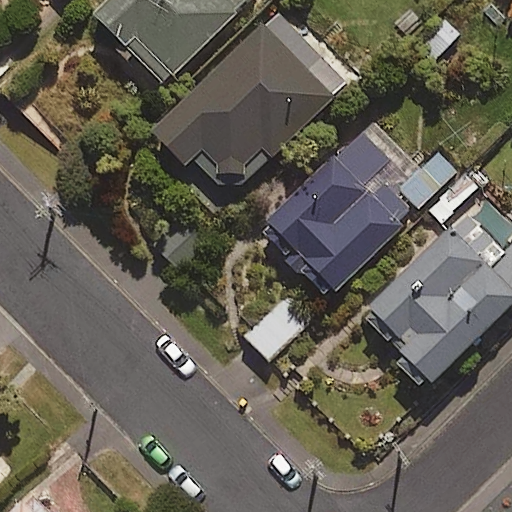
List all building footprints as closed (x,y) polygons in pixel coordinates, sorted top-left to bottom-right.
[(257,2),(255,0),(126,0),(93,35),(163,101),(257,2)] [(363,78),(312,27),(294,45),(274,25),(148,151),(182,185),(193,174),(231,211),(363,78)] [(417,175),(373,129),(259,240),(328,310),(461,181),(437,156),(417,175)] [(511,227),(487,203),(363,326),(434,397),(511,318),(511,227)] [(215,242),(184,215),(153,251),(184,278),(215,242)] [(317,323),(288,296),(243,345),(272,372),(317,323)] [(54,511),(37,495),(20,511),(54,511)]
